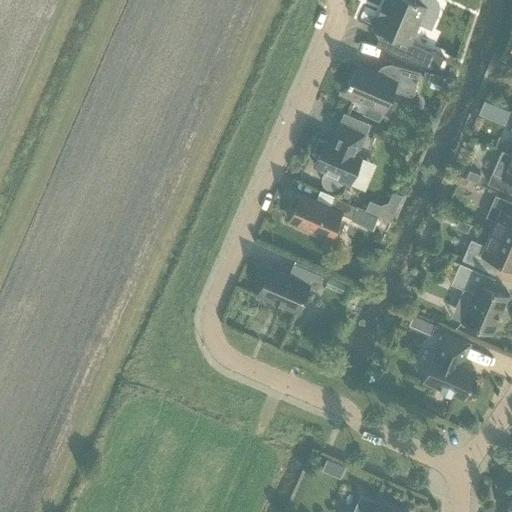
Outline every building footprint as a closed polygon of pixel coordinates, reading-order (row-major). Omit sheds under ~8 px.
[(410,0),(384,0),(373,27),(384,32),(394,36),(388,51),(402,57),(410,61),(438,69),(443,57),(410,43),(419,23),(430,28),(437,12),(438,6),(437,1),(436,0),(412,0),(412,1),(410,0)] [(385,77),(357,65),(344,94),(368,104),(366,108),(381,114),(382,111),(383,111),(392,91),(413,97),(420,72),(391,64),(385,77)] [(502,107),(496,120),(504,123),(510,110),(502,107)] [(331,144),(324,141),(314,165),(325,170),(320,180),(322,181),(320,184),(323,185),(323,187),(331,191),(332,189),(335,191),(336,187),(337,188),(341,180),(349,184),(361,157),(355,154),(364,134),(340,124),(331,144)] [(511,154),(511,155),(502,150),(487,183),(511,194),(511,154)] [(330,207),(301,195),(299,198),(296,196),(291,207),(295,208),(289,221),(330,238),(341,213),(352,218),(356,207),(357,206),(335,196),(330,207)] [(491,233),(511,241),(511,202),(495,195),(486,217),(496,221),(491,233)] [(380,205),(376,214),(391,220),(397,206),(388,202),(380,205)] [(352,218),(351,219),(373,229),(378,217),(356,207),(352,218)] [(471,239),(462,259),(495,274),(499,263),(511,268),(511,241),(491,233),(485,246),(471,239)] [(317,289),(322,275),(294,263),(288,276),(269,268),(258,295),(297,312),(308,285),(317,289)] [(502,310),(508,297),(490,289),(494,278),(459,263),(450,284),(474,294),(462,321),(491,333),(501,310),(502,310)] [(434,352),(422,381),(463,399),(476,371),(461,364),(470,343),(445,332),(436,353),(434,352)] [(328,458),(323,469),(340,477),(345,466),(328,458)] [(401,511),(363,495),(355,511),(401,511)]
